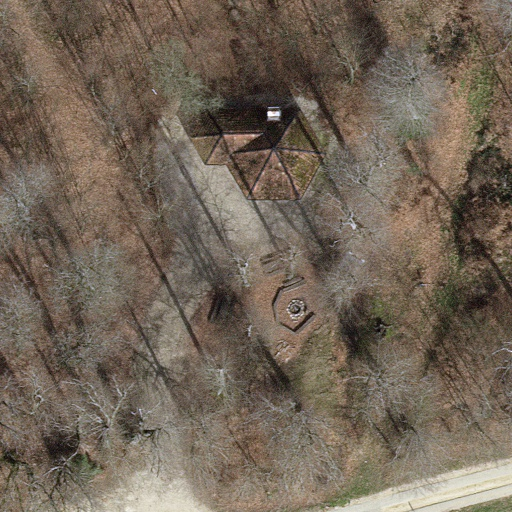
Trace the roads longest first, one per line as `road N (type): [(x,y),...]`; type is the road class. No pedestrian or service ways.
road 1 (track): [(212,222),(170,321),(157,511)]
road 2 (track): [(364,511),(511,473)]
